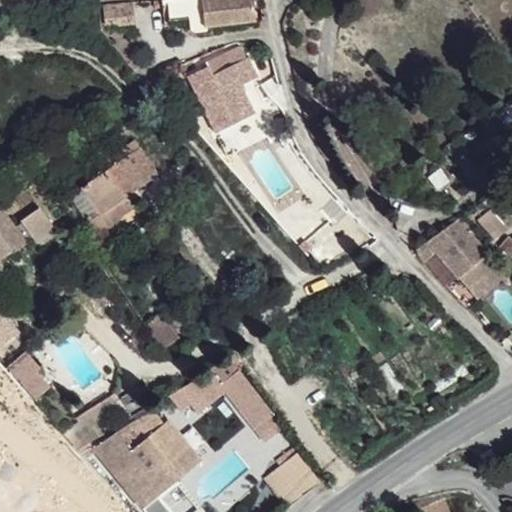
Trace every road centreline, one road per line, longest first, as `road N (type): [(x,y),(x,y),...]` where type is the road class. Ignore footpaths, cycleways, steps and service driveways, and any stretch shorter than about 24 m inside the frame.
road 1 (unknown): [(391,238),(318,288),(279,278),(120,79),(93,59),(0,46)]
road 2 (residential): [(274,0),(328,170),(511,379)]
road 3 (unknown): [(347,0),(322,31),(318,68),(332,125),(378,191),(372,218)]
road 4 (tertiary): [(335,511),(447,435)]
